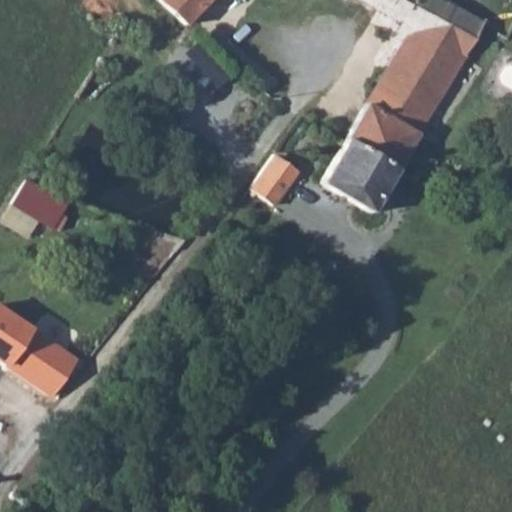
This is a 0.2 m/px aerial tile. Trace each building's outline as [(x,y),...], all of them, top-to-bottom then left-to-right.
[(155,0),(155,1),(184,26),(206,0),(352,0),(406,29),(343,137),(394,167),(479,23),(437,0),(155,0)] [(394,167),(343,137),(340,143),(317,181),(369,213),(394,167)] [(246,187),(244,190),(267,206),(276,194),(278,195),(285,185),(283,183),(291,171),(268,155),(246,187)] [(20,190),(12,203),(50,226),(58,214),(20,190)] [(0,308),(0,360),(47,393),(72,357),(0,308)]
